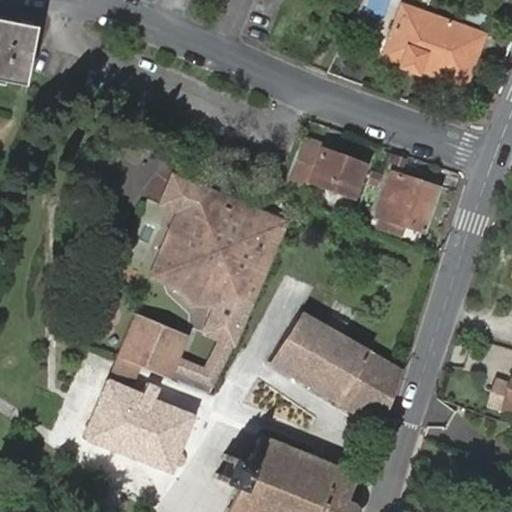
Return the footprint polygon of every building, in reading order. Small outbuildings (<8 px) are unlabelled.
[(405,48),(401,62),(399,66),(416,72),(419,68),(465,85),(481,34),(401,5),(388,41),(405,48)] [(32,26),(0,20),(0,80),(21,84),(32,26)] [(383,55),(401,62),(405,48),(388,41),(383,55)] [(322,146),(303,138),(286,179),(306,186),(308,180),(351,196),(363,163),(322,149),(322,146)] [(174,207),(185,179),(169,172),(157,200),(174,207)] [(438,188),(391,172),(375,214),(423,231),(438,188)] [(157,247),(175,284),(192,300),(215,301),(202,328),(218,336),(203,369),(174,355),(183,332),(133,312),(115,357),(138,366),(203,392),(284,221),(185,179),(174,207),(157,247)] [(175,285),(157,247),(147,272),(175,285)] [(297,312),(267,362),(378,428),(398,377),(400,372),(297,312)] [(138,366),(115,357),(106,380),(128,389),(138,366)] [(106,380),(84,436),(165,469),(168,464),(173,464),(175,462),(177,459),(176,454),(173,452),(191,416),(128,389),(106,380)] [(263,432),(259,430),(246,461),(225,452),(222,459),(226,461),(220,473),(216,472),(214,478),(236,488),(226,511),(354,511),(354,509),(353,506),(350,504),(348,500),(346,498),(355,476),(361,472),(359,469),(353,472),(336,466),(338,463),(332,460),(330,463),(315,458),(316,453),(312,451),(309,455),(301,452),(302,447),(297,445),(294,449),(288,447),(289,443),(283,440),(282,444),(262,435),(263,432)]
